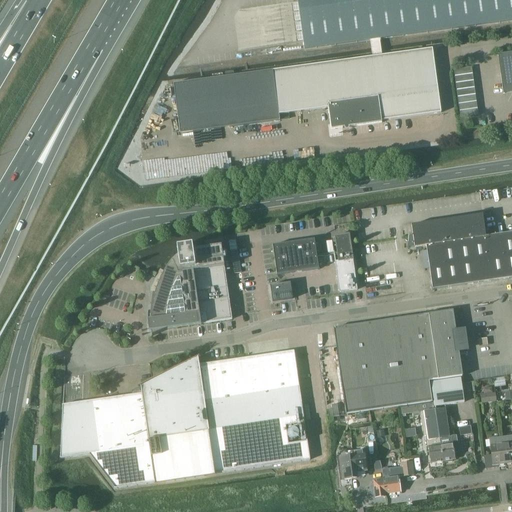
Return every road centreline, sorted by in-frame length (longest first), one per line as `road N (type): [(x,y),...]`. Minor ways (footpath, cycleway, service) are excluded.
road 1 (secondary): [(0,491),(31,324),(60,271),(104,233),(157,218),(511,165)]
road 2 (unclassified): [(64,354),(145,353),(266,326),(511,290)]
road 3 (motorway): [(0,268),(92,46)]
road 4 (motorway): [(0,205),(92,46)]
